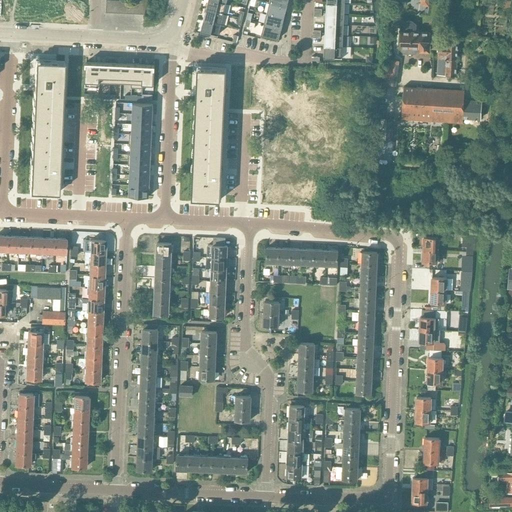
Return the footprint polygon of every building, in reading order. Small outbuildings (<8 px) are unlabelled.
[(6,0),(7,8),(17,8),(16,0),(6,0)] [(16,0),(17,8),(27,8),(26,0),(16,0)] [(133,0),(133,1),(121,0),(106,0),(106,12),(144,14),(147,0),(133,0)] [(223,13),(226,3),(214,0),(208,0),(206,9),(223,13)] [(284,17),(287,7),(269,2),(266,13),(284,17)] [(344,14),(345,3),(327,2),(326,13),(344,14)] [(206,9),(203,19),(221,24),(223,13),(206,9)] [(281,28),(284,17),(266,13),(264,23),(281,28)] [(344,24),(344,14),(326,13),(326,23),(344,24)] [(221,24),(203,19),(201,30),(218,35),(221,24)] [(436,40),(436,37),(430,37),(430,32),(415,31),(416,24),(412,21),(407,21),(403,23),(403,31),(401,30),(400,47),(401,47),(401,50),(403,53),(416,54),(419,51),(418,49),(430,49),(431,40),(436,40)] [(279,39),(281,28),(264,23),(261,34),(279,39)] [(343,35),(344,24),(326,23),(325,34),(343,35)] [(343,46),(343,35),(325,34),(325,45),(343,46)] [(431,40),(430,49),(438,50),(438,57),(438,58),(438,75),(456,75),(458,41),(436,40),(431,40)] [(343,46),(325,45),(324,56),(342,57),(343,46)] [(30,189),(30,191),(59,192),(59,191),(60,170),(60,169),(56,169),(56,163),(56,162),(57,149),(57,148),(57,134),(58,120),(58,119),(59,105),(59,91),(60,85),(63,85),(64,61),(35,60),(34,90),(34,98),(37,98),(37,104),(34,104),(33,113),(37,113),(36,118),(33,118),(33,119),(33,127),(36,127),(36,131),(36,132),(32,132),(32,133),(32,143),(35,143),(35,147),(32,147),(31,155),(31,156),(35,156),(34,161),(31,161),(31,162),(30,189)] [(86,65),(85,87),(91,87),(99,87),(100,84),(101,63),(92,63),(86,62),(86,65)] [(101,63),(100,84),(110,84),(111,64),(101,63)] [(111,64),(110,84),(110,82),(121,82),(122,64),(111,64)] [(122,64),(121,82),(131,83),(131,88),(132,88),(133,65),(122,64)] [(133,65),(132,88),(141,88),(142,88),(143,86),(143,65),(133,65)] [(143,65),(143,86),(154,86),(154,69),(154,65),(143,65)] [(192,197),(192,198),(195,198),(220,199),(221,199),(222,176),(218,176),(218,170),(219,155),(219,141),(220,127),(221,112),(221,98),(222,92),(225,92),(226,70),(226,69),(201,68),(197,67),(196,92),(196,97),(196,103),(196,105),(199,106),(199,111),(196,111),(195,120),(199,120),(198,125),(195,125),(195,126),(195,132),(195,134),(198,134),(198,140),(194,139),(194,140),(194,149),(197,149),(197,154),(194,154),(193,163),(197,163),(196,168),(193,168),(193,169),(192,197)] [(389,72),(388,84),(397,85),(399,73),(389,72)] [(242,74),(241,95),(252,95),(253,74),(242,74)] [(253,74),(252,95),(263,96),(264,75),(253,74)] [(264,75),(263,96),(274,96),(274,75),(264,75)] [(274,75),(274,96),(284,96),(285,76),(274,75)] [(285,76),(284,96),(295,97),(296,76),(285,76)] [(296,76),(295,97),(306,97),(307,77),(296,76)] [(463,123),(463,117),(464,100),(464,90),(404,86),(401,119),(463,123)] [(389,92),(380,92),(379,107),(387,108),(389,92)] [(481,101),(464,100),(463,117),(480,118),(481,101)] [(133,103),(133,114),(151,115),(152,115),(152,114),(153,104),(152,104),(133,103)] [(133,114),(132,124),(151,125),(152,125),(152,115),(151,115),(133,114)] [(285,115),(284,126),(305,127),(306,116),(285,115)] [(374,138),(392,139),(394,118),(375,117),(374,138)] [(129,133),(129,134),(151,135),(152,125),(151,125),(132,124),(132,133),(129,133)] [(284,126),(284,137),(305,138),(305,127),(284,126)] [(129,144),(129,145),(131,145),(150,146),(151,146),(151,145),(151,135),(129,134),(129,144)] [(284,137),(283,148),(304,148),(305,138),(284,137)] [(377,140),(376,159),(391,159),(392,141),(377,140)] [(128,154),(128,155),(150,156),(151,156),(151,155),(151,146),(150,146),(131,145),(131,154),(128,154)] [(283,148),(283,158),(304,159),(304,148),(283,148)] [(479,153),(478,167),(488,168),(488,162),(499,163),(499,155),(479,153)] [(128,155),(128,165),(149,166),(150,166),(150,165),(151,156),(150,156),(128,155)] [(283,158),(282,169),(303,170),(304,159),(283,158)] [(128,165),(130,165),(130,175),(149,176),(150,176),(150,166),(149,166),(128,165)] [(282,169),(282,180),(303,181),(303,170),(282,169)] [(130,175),(129,185),(148,186),(149,186),(150,176),(149,176),(130,175)] [(282,180),(281,191),(302,192),(303,181),(282,180)] [(129,185),(129,196),(148,196),(149,196),(149,186),(148,186),(129,185)] [(281,191),(281,202),(302,203),(302,192),(281,191)] [(104,232),(92,232),(92,239),(91,239),(91,252),(105,252),(105,246),(105,240),(104,240),(104,232)] [(7,251),(18,251),(19,236),(7,236),(7,251)] [(19,236),(18,251),(30,252),(30,237),(19,236)] [(35,252),(41,252),(42,237),(30,237),(30,252),(30,257),(35,257),(35,252)] [(53,252),(54,238),(42,237),(41,252),(53,252)] [(213,245),(212,256),(227,257),(227,245),(225,245),(225,238),(213,237),(213,245)] [(423,237),(423,249),(437,250),(437,238),(423,237)] [(65,251),(66,238),(54,238),(53,252),(65,253),(65,251)] [(171,243),(157,243),(156,254),(171,254),(171,243)] [(267,247),(266,262),(278,262),(279,248),(267,247)] [(279,248),(278,262),(290,263),(291,248),(279,248)] [(302,249),(291,248),(290,263),(302,263),(302,249)] [(302,249),(302,263),(313,264),(314,249),(302,249)] [(314,249),(313,264),(325,264),(326,250),(314,249)] [(423,249),(423,261),(432,261),(443,262),(443,250),(437,250),(423,249)] [(338,250),(326,250),(325,264),(337,265),(338,250)] [(473,252),(467,251),(459,251),(458,257),(466,257),(465,268),(472,269),(473,256),(473,252)] [(105,252),(91,252),(90,263),(104,264),(105,252)] [(362,252),(362,264),(376,264),(376,252),(362,252)] [(171,254),(156,254),(156,266),(170,267),(171,254)] [(227,257),(212,256),(212,268),(226,269),(227,257)] [(104,264),(90,263),(90,275),(104,276),(104,264)] [(348,269),(348,263),(341,263),(341,268),(341,275),(351,275),(351,269),(348,269)] [(376,264),(362,264),(361,275),(375,276),(376,264)] [(170,267),(156,266),(155,278),(170,279),(170,267)] [(212,268),(211,280),(226,281),(226,269),(212,268)] [(104,276),(90,275),(89,287),(103,287),(104,276)] [(375,276),(361,275),(361,287),(375,288),(375,276)] [(432,277),(431,290),(446,290),(446,278),(432,277)] [(170,279),(155,278),(155,290),(169,291),(170,279)] [(226,281),(211,280),(211,292),(225,293),(226,281)] [(351,291),(352,283),(347,283),(347,286),(340,286),(340,291),(351,291)] [(0,301),(6,302),(11,302),(12,290),(12,285),(6,284),(6,290),(0,289),(0,301)] [(32,287),(32,293),(36,293),(36,298),(60,299),(60,293),(65,294),(65,288),(32,287)] [(89,287),(88,298),(103,299),(103,287),(89,287)] [(375,299),(375,288),(361,287),(360,299),(375,299)] [(169,303),(169,291),(155,290),(154,302),(169,303)] [(431,290),(431,302),(445,302),(446,290),(431,290)] [(225,305),(225,293),(211,292),(210,304),(225,305)] [(82,303),(88,304),(88,310),(102,311),(103,299),(85,298),(82,298),(82,303)] [(375,299),(360,299),(360,310),(374,311),(375,299)] [(279,301),(265,301),(264,313),(278,314),(279,301)] [(169,303),(154,302),(154,313),(168,314),(169,303)] [(224,316),(225,305),(210,304),(210,316),(224,316)] [(102,311),(88,310),(87,322),(102,323),(102,311)] [(374,323),(374,311),(360,310),(359,322),(374,323)] [(64,324),(64,312),(52,311),(42,311),(42,315),(39,314),(39,320),(42,320),(42,323),(64,324)] [(278,326),(278,314),(264,313),(264,325),(278,326)] [(420,329),(434,330),(434,318),(420,317),(420,329)] [(87,322),(87,334),(101,334),(102,323),(87,322)] [(374,323),(359,322),(359,334),(373,335),(374,323)] [(144,329),(143,341),(157,341),(158,329),(144,329)] [(434,330),(420,329),(419,341),(433,342),(434,330)] [(42,331),(28,331),(27,342),(41,343),(42,331)] [(216,331),(202,331),(202,343),(216,343),(216,331)] [(101,334),(87,334),(86,345),(100,346),(101,334)] [(373,335),(359,334),(358,345),(373,346),(373,335)] [(157,341),(143,341),(142,352),(156,353),(157,341)] [(41,355),(41,343),(27,342),(27,354),(41,355)] [(300,342),(299,355),(314,355),(314,343),(300,342)] [(216,343),(202,343),(201,354),(215,355),(216,343)] [(86,345),(86,358),(100,359),(100,346),(86,345)] [(373,346),(358,345),(358,357),(372,358),(373,346)] [(156,365),(156,353),(142,352),(142,364),(156,365)] [(41,355),(27,354),(26,366),(40,367),(41,355)] [(215,367),(215,355),(201,354),(200,366),(215,367)] [(314,355),(299,355),(299,366),(313,367),(314,355)] [(372,358),(358,357),(357,369),(372,369),(372,358)] [(100,359),(86,358),(85,369),(99,369),(100,359)] [(429,358),(428,370),(442,371),(443,358),(429,358)] [(156,365),(142,364),(141,376),(155,376),(156,365)] [(40,379),(40,367),(26,366),(26,378),(40,379)] [(214,379),(215,367),(200,366),(200,378),(214,379)] [(313,367),(299,366),(298,378),(313,379),(313,367)] [(99,381),(99,369),(85,369),(85,381),(99,381)] [(371,381),(372,369),(357,369),(357,380),(371,381)] [(428,370),(427,389),(435,389),(436,382),(442,382),(442,371),(428,370)] [(155,376),(141,376),(141,387),(155,388),(155,376)] [(177,377),(169,377),(169,389),(176,389),(177,377)] [(298,378),(298,390),(312,391),(313,379),(298,378)] [(371,393),(371,381),(357,380),(356,392),(371,393)] [(453,382),(453,391),(459,391),(461,391),(461,382),(460,382),(453,382)] [(180,386),(180,395),(192,396),(192,386),(180,386)] [(155,388),(141,387),(140,399),(154,400),(155,388)] [(32,394),(18,393),(18,406),(32,406),(32,394)] [(88,397),(74,396),(73,408),(88,409),(88,397)] [(236,396),(236,408),(250,408),(250,396),(236,396)] [(416,409),(430,410),(431,398),(417,397),(416,409)] [(140,399),(140,411),(154,412),(154,400),(140,399)] [(304,417),(304,406),(290,405),(290,416),(304,417)] [(32,406),(18,406),(17,417),(31,418),(32,406)] [(88,409),(73,408),(73,420),(87,421),(88,409)] [(235,420),(249,421),(250,408),(236,408),(235,420)] [(346,408),(345,420),(360,420),(360,408),(346,408)] [(416,409),(416,421),(426,422),(430,422),(430,410),(416,409)] [(154,412),(140,411),(139,423),(153,423),(154,412)] [(303,429),(304,417),(290,416),(289,428),(303,429)] [(31,418),(17,417),(17,429),(31,430),(31,418)] [(87,432),(87,421),(73,420),(72,431),(87,432)] [(345,420),(345,432),(359,432),(360,420),(345,420)] [(153,423),(139,423),(139,434),(153,435),(153,423)] [(303,442),(303,429),(289,428),(288,441),(303,442)] [(30,441),(31,430),(17,429),(16,441),(30,441)] [(86,444),(87,432),(72,431),(72,443),(86,444)] [(359,432),(345,432),(344,443),(358,444),(359,432)] [(153,435),(139,434),(138,446),(152,447),(153,435)] [(425,438),(424,450),(439,451),(439,439),(425,438)] [(30,453),(30,441),(16,441),(15,452),(30,453)] [(302,453),(303,442),(288,441),(288,452),(302,453)] [(86,444),(72,443),(71,455),(85,456),(86,444)] [(337,443),(337,448),(344,448),(344,455),(358,456),(358,444),(344,443),(337,443)] [(138,446),(138,448),(138,458),(152,458),(152,447),(138,446)] [(424,450),(424,462),(438,463),(439,451),(424,450)] [(29,465),(30,453),(15,452),(15,464),(29,465)] [(302,464),(302,453),(288,452),(288,464),(302,464)] [(85,468),(85,456),(71,455),(71,467),(85,468)] [(177,455),(176,469),(188,470),(189,455),(177,455)] [(189,455),(188,470),(200,470),(201,456),(189,455)] [(358,456),(344,455),(343,467),(357,467),(358,456)] [(201,456),(200,470),(212,471),(212,456),(201,456)] [(224,457),(212,456),(212,471),(223,471),(224,457)] [(236,457),(224,457),(223,471),(235,472),(236,457)] [(248,458),(236,457),(235,472),(247,472),(248,458)] [(151,470),(152,458),(138,458),(137,470),(151,470)] [(287,476),(300,477),(301,477),(302,464),(288,464),(287,476)] [(336,466),(336,479),(357,479),(357,467),(343,467),(336,466)] [(511,472),(506,473),(497,473),(498,481),(507,481),(507,494),(511,493),(511,472)] [(413,489),(427,490),(427,477),(413,477),(413,489)] [(427,490),(413,489),(412,501),(426,502),(427,490)] [(436,502),(436,510),(448,511),(448,503),(436,502)]
